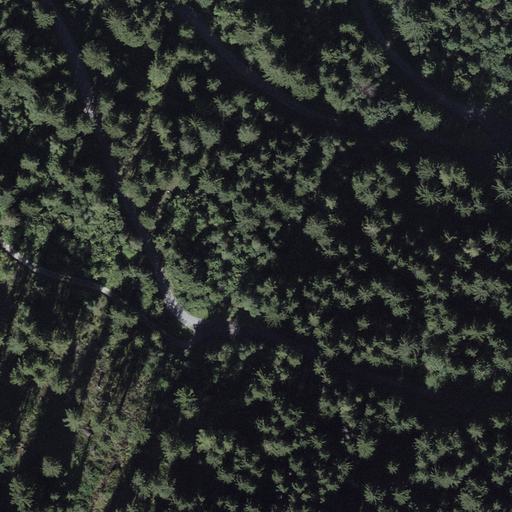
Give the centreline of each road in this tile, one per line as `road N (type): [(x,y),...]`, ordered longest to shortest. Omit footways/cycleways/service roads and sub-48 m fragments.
road 1 (unclassified): [(47,0),(181,316),(511,409)]
road 2 (unclassified): [(363,0),(381,39),(434,93),(505,132),(505,149),(487,163),(431,135),(338,123),(303,108),(245,71),(166,0)]
road 3 (track): [(0,239),(40,270),(103,289),(173,341),(195,342),(209,325)]
